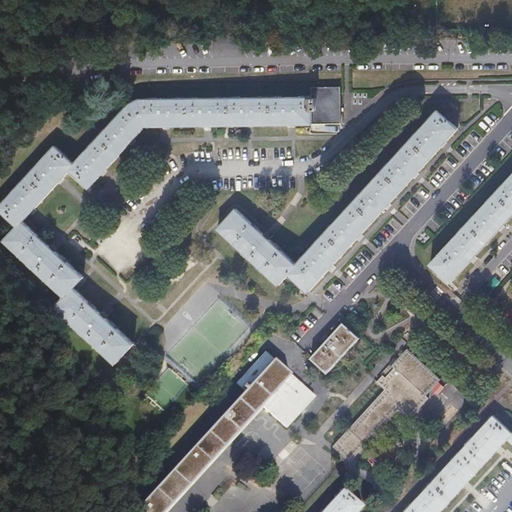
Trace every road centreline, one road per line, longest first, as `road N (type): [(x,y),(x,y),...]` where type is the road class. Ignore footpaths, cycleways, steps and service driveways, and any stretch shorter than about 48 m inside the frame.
road 1 (residential): [(511,91),(402,92),(318,162),(187,170),(105,246)]
road 2 (residential): [(389,252),(511,117)]
road 3 (residential): [(511,365),(389,252)]
